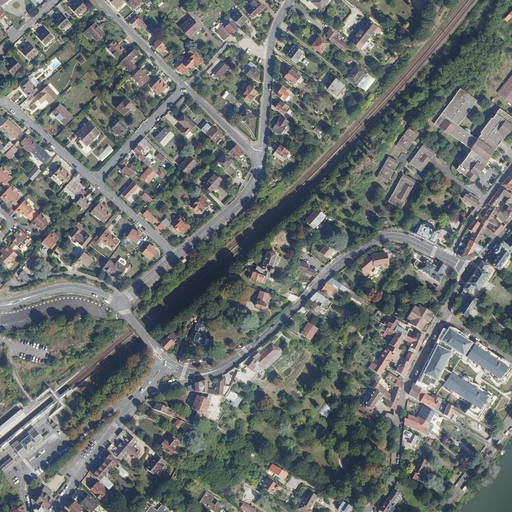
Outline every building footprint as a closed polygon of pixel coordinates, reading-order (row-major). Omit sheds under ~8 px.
[(78,0),(70,7),(78,15),(86,7),(79,0),(78,0)] [(109,0),(117,8),(123,4),(119,0),(109,0)] [(140,0),(129,0),(128,2),(134,8),(140,3),(142,5),(144,3),(142,1),(140,0)] [(253,0),(252,1),(260,10),(264,7),(259,1),(258,2),(255,0),(253,0)] [(331,0),(315,0),(313,3),(323,11),(331,0)] [(252,6),(247,10),(252,16),(253,15),(254,16),(257,13),(257,12),(260,10),(252,1),(250,4),(252,6)] [(179,8),(184,14),(189,9),(184,4),(179,8)] [(237,11),(230,18),(239,27),(246,20),(237,11)] [(54,22),(61,30),(70,22),(62,14),(54,22)] [(136,24),(143,31),(147,28),(136,16),(130,23),(133,26),(136,24)] [(180,27),(189,37),(200,27),(190,17),(180,27)] [(230,18),(228,20),(230,22),(224,28),(222,26),(217,31),(224,39),(232,32),(233,32),(239,27),(230,18)] [(368,20),(354,37),(363,45),(377,27),(368,20)] [(90,34),(97,41),(105,34),(95,23),(83,33),(86,37),(90,34)] [(38,36),(45,45),(53,37),(46,29),(38,36)] [(328,36),(327,37),(331,40),(334,36),(335,34),(330,30),(326,34),(328,36)] [(319,36),(312,46),(320,53),(328,43),(319,36)] [(330,41),(338,47),(344,52),(347,47),(334,36),(331,40),(330,41)] [(109,44),(119,54),(126,47),(123,43),(122,44),(116,38),(109,44)] [(166,48),(163,45),(158,39),(155,43),(154,42),(152,45),(157,51),(157,50),(160,53),(166,48)] [(284,54),(295,62),(303,52),(301,51),(297,48),(291,43),(284,54)] [(21,51),(28,60),(37,52),(30,44),(21,51)] [(121,62),(132,73),(137,68),(134,64),(130,61),(132,59),(138,53),(134,49),(121,62)] [(186,58),(181,62),(182,63),(187,69),(190,72),(203,60),(192,49),(188,52),(191,54),(192,56),(188,59),(186,58)] [(172,52),(164,59),(167,62),(174,55),(172,52)] [(5,66),(12,74),(20,67),(13,59),(5,66)] [(224,63),(229,67),(235,62),(231,59),(224,63)] [(223,62),(213,73),(219,78),(229,67),(224,63),(223,62)] [(353,62),(343,74),(354,83),(363,71),(353,62)] [(182,63),(176,69),(179,72),(180,71),(182,73),(187,69),(182,63)] [(251,68),(246,74),(250,77),(251,76),(254,78),(258,74),(257,73),(259,71),(254,67),(252,69),(251,68)] [(291,69),(284,77),(295,85),(298,81),(299,82),(303,78),(303,77),(304,76),(295,68),(293,71),(291,69)] [(139,70),(132,77),(141,87),(149,79),(139,70)] [(354,83),(352,85),(355,84),(358,81),(365,73),(363,71),(354,83)] [(341,76),(352,85),(354,83),(343,74),(341,76)] [(511,76),(498,93),(511,104),(511,76)] [(34,77),(31,79),(36,85),(39,82),(34,77)] [(160,79),(152,86),(156,90),(155,91),(159,95),(168,85),(164,82),(163,83),(160,79)] [(336,79),(328,89),(336,95),(343,85),(336,79)] [(20,88),(25,94),(24,95),(27,99),(36,91),(33,88),(33,87),(28,81),(20,88)] [(48,84),(35,96),(41,103),(46,99),(50,103),(58,96),(48,84)] [(247,90),(244,92),(242,91),(241,91),(240,93),(239,94),(247,100),(249,98),(251,99),(254,95),(253,94),(256,90),(250,85),(246,89),(247,90)] [(277,95),(284,100),(288,94),(287,93),(289,91),(284,86),(282,89),(281,88),(278,92),(279,93),(277,95)] [(437,117),(489,154),(503,135),(511,124),(511,117),(508,115),(498,107),(491,117),(490,117),(479,132),(480,133),(476,138),(469,133),(469,132),(469,129),(467,128),(464,128),(463,129),(456,125),(474,100),(457,88),(437,117)] [(232,99),(230,102),(233,104),(238,99),(231,94),(229,96),(232,99)] [(183,97),(174,106),(176,108),(185,99),(187,101),(190,98),(188,96),(183,97)] [(125,99),(116,108),(123,115),(129,109),(130,110),(133,106),(125,99)] [(278,104),(275,108),(283,113),(288,106),(281,101),(278,104)] [(53,112),(62,121),(69,113),(60,104),(53,112)] [(246,109),(240,116),(249,124),(255,117),(246,109)] [(0,123),(5,128),(11,121),(0,112),(0,123)] [(69,113),(62,121),(65,124),(72,116),(69,113)] [(182,113),(175,120),(181,126),(177,131),(183,136),(194,124),(182,113)] [(281,116),(272,128),(279,133),(288,122),(281,116)] [(469,149),(454,169),(471,181),(486,160),(485,159),(489,154),(437,117),(432,124),(447,135),(448,134),(469,149)] [(119,121),(127,129),(129,126),(121,119),(119,121)] [(5,128),(15,137),(21,130),(11,121),(5,128)] [(119,121),(112,129),(114,131),(113,132),(116,135),(117,134),(120,136),(127,129),(119,121)] [(409,121),(393,146),(403,152),(419,128),(409,121)] [(89,123),(76,135),(84,143),(88,140),(90,142),(99,133),(89,123)] [(206,134),(215,142),(221,135),(213,127),(206,134)] [(298,131),(308,138),(310,136),(299,128),(298,131)] [(166,129),(156,139),(164,147),(174,136),(166,129)] [(21,142),(31,151),(37,145),(27,136),(21,142)] [(10,141),(3,149),(7,152),(13,145),(14,144),(10,141)] [(139,145),(134,151),(137,154),(139,151),(142,149),(143,150),(147,146),(146,145),(141,141),(138,144),(139,145)] [(227,154),(232,158),(234,156),(236,158),(243,151),(236,144),(227,154)] [(280,144),(274,153),(282,159),(283,157),(285,154),(287,151),(288,150),(280,144)] [(421,144),(408,163),(419,172),(433,153),(421,144)] [(13,145),(7,152),(12,156),(18,150),(13,145)] [(33,153),(41,161),(47,154),(37,145),(31,151),(29,153),(31,155),(33,153)] [(217,161),(225,168),(232,161),(224,154),(217,161)] [(139,158),(148,167),(150,165),(152,163),(146,158),(145,160),(140,155),(138,157),(139,158)] [(191,158),(182,168),(189,175),(198,165),(191,158)] [(385,158),(375,179),(385,184),(396,163),(385,158)] [(122,160),(119,164),(124,168),(122,171),(129,177),(134,172),(129,169),(129,170),(126,167),(127,165),(122,160)] [(18,207),(14,211),(19,215),(21,214),(22,213),(23,215),(26,217),(32,222),(30,225),(35,229),(37,227),(38,227),(40,228),(42,231),(49,223),(46,221),(47,220),(40,214),(34,220),(29,214),(33,210),(31,207),(31,206),(25,200),(20,205),(16,202),(21,196),(17,192),(7,182),(12,177),(7,173),(8,172),(2,166),(0,167),(0,181),(4,185),(5,185),(9,188),(0,197),(5,202),(8,199),(10,201),(13,204),(14,204),(18,207)] [(37,166),(28,176),(32,181),(41,171),(37,166)] [(150,169),(156,174),(158,172),(153,166),(150,169)] [(61,167),(55,174),(51,178),(61,187),(64,183),(71,175),(68,173),(61,167)] [(150,168),(141,177),(147,184),(156,174),(150,169),(150,168)] [(511,172),(511,174),(501,185),(500,187),(503,189),(505,188),(511,192),(511,172)] [(217,175),(206,186),(216,195),(226,184),(217,175)] [(400,176),(386,203),(400,210),(414,182),(400,176)] [(65,187),(75,196),(83,186),(74,178),(65,187)] [(122,194),(121,194),(126,199),(138,187),(135,184),(133,182),(130,185),(126,189),(122,194)] [(500,187),(493,195),(499,200),(500,200),(504,195),(509,198),(511,195),(508,192),(503,189),(500,187)] [(142,199),(148,204),(152,200),(146,194),(145,193),(141,198),(142,199)] [(462,198),(473,205),(477,200),(478,198),(475,196),(474,197),(473,198),(467,194),(465,193),(462,198)] [(76,203),(84,210),(91,203),(82,195),(76,203)] [(493,195),(487,203),(491,206),(495,209),(497,208),(495,206),(499,200),(493,195)] [(201,196),(191,207),(195,210),(197,208),(201,212),(209,203),(201,196)] [(90,213),(93,216),(94,215),(103,223),(110,215),(106,211),(101,207),(102,205),(99,203),(90,213)] [(491,206),(482,217),(488,222),(491,224),(494,220),(492,218),(493,217),(491,216),(494,213),(496,214),(499,212),(497,208),(495,209),(491,206)] [(496,214),(500,218),(505,224),(511,218),(511,216),(511,210),(508,207),(501,214),(499,212),(496,214)] [(142,215),(150,223),(153,220),(156,224),(158,222),(155,218),(154,219),(144,209),(141,212),(143,214),(142,215)] [(321,209),(312,224),(322,230),(331,216),(321,209)] [(482,217),(479,222),(484,226),(485,225),(488,222),(482,217)] [(175,229),(178,232),(179,230),(182,233),(188,225),(182,219),(178,223),(179,224),(175,229)] [(483,232),(490,237),(488,241),(489,242),(496,235),(490,230),(486,227),(484,226),(479,222),(474,219),(467,229),(473,233),(471,235),(469,240),(476,243),(483,232)] [(494,226),(490,230),(496,235),(504,226),(498,221),(497,222),(495,221),(494,220),(491,224),(494,226)] [(413,233),(433,243),(439,231),(419,221),(413,233)] [(75,229),(69,236),(73,239),(74,237),(80,242),(84,239),(78,233),(82,229),(76,224),(73,227),(75,229)] [(145,234),(140,229),(139,230),(135,228),(128,235),(137,243),(145,234)] [(4,252),(3,253),(0,256),(0,258),(7,265),(11,261),(17,255),(11,249),(15,245),(20,250),(24,245),(25,246),(31,240),(20,229),(15,233),(18,236),(16,238),(12,242),(13,243),(9,247),(6,244),(2,249),(4,252)] [(98,239),(102,242),(106,246),(107,245),(112,249),(118,241),(109,233),(110,232),(106,229),(98,239)] [(50,233),(42,242),(51,249),(56,243),(55,242),(58,238),(60,236),(56,233),(55,234),(53,232),(51,234),(50,233)] [(127,237),(121,244),(124,246),(130,239),(127,237)] [(459,245),(465,248),(461,257),(467,260),(468,260),(471,260),(475,258),(478,254),(472,251),(474,248),(480,252),(484,248),(476,243),(469,240),(467,245),(462,243),(463,242),(461,241),(459,245)] [(498,247),(509,255),(511,250),(511,245),(510,248),(503,242),(498,247)] [(319,251),(326,258),(333,251),(325,244),(319,251)] [(149,245),(142,253),(150,259),(156,250),(149,245)] [(497,257),(491,265),(498,270),(509,255),(498,247),(492,253),(497,257)] [(257,266),(255,272),(263,275),(268,277),(270,271),(271,272),(273,271),(274,269),(273,267),(272,267),(276,254),(267,251),(266,256),(265,256),(264,259),(263,263),(261,267),(258,266),(257,266)] [(370,257),(359,267),(361,271),(366,276),(369,274),(369,270),(373,266),(377,268),(382,267),(381,265),(389,264),(387,253),(375,255),(375,257),(372,258),(372,257),(370,257)] [(112,269),(114,271),(119,276),(120,275),(121,276),(122,275),(121,274),(126,267),(128,268),(130,265),(127,263),(125,266),(124,266),(126,263),(126,261),(121,258),(118,261),(115,265),(112,269)] [(418,270),(428,277),(429,276),(438,282),(443,275),(442,274),(447,266),(438,262),(435,266),(425,259),(422,263),(418,269),(418,270)] [(76,260),(71,267),(75,270),(80,264),(76,260)] [(109,260),(103,268),(109,273),(112,269),(115,265),(109,260)] [(417,260),(414,265),(413,266),(418,269),(422,263),(417,260)] [(482,262),(463,289),(464,290),(469,293),(476,283),(484,272),(488,267),(483,263),(482,262)] [(297,267),(295,273),(296,274),(313,277),(314,272),(304,270),(305,267),(297,265),(295,265),(295,267),(297,267)] [(21,273),(20,276),(23,280),(29,276),(24,270),(21,273)] [(252,271),(250,275),(252,276),(250,279),(260,282),(263,275),(255,272),(252,271)] [(476,283),(469,293),(469,294),(474,288),(478,291),(488,276),(484,272),(476,283)] [(327,283),(335,289),(337,286),(360,301),(362,298),(335,280),(332,278),(327,283)] [(489,282),(485,287),(490,291),(494,286),(489,282)] [(321,291),(329,297),(330,295),(333,297),(338,290),(335,289),(327,283),(321,291)] [(259,291),(255,306),(263,309),(268,294),(259,291)] [(289,292),(286,299),(294,303),(299,296),(289,292)] [(317,293),(307,300),(310,303),(315,299),(322,304),(323,305),(327,300),(317,293)] [(471,297),(469,300),(475,304),(478,299),(473,295),(472,297),(471,297)] [(208,303),(213,308),(219,304),(214,298),(208,303)] [(468,299),(463,308),(469,313),(475,304),(469,300),(468,299)] [(322,304),(320,307),(326,310),(327,310),(328,310),(332,303),(327,300),(323,305),(322,304)] [(302,305),(298,310),(304,315),(308,310),(302,305)] [(414,307),(406,320),(410,322),(408,324),(413,327),(421,331),(426,323),(427,324),(433,314),(419,306),(417,309),(414,307)] [(391,317),(387,325),(385,324),(386,323),(380,319),(378,322),(379,323),(385,326),(393,331),(395,328),(398,329),(399,328),(397,327),(400,322),(394,319),(391,317)] [(308,322),(300,333),(309,339),(317,328),(308,322)] [(384,331),(382,335),(391,340),(389,345),(396,349),(403,339),(405,341),(407,342),(406,345),(410,347),(409,348),(410,348),(408,353),(414,355),(420,344),(413,340),(406,336),(404,338),(393,331),(385,326),(379,323),(378,325),(381,327),(380,329),(384,331)] [(196,336),(194,340),(195,341),(197,342),(198,343),(202,344),(205,337),(205,336),(202,335),(204,327),(203,327),(198,325),(197,325),(193,335),(194,336),(196,336)] [(395,328),(393,331),(404,338),(406,336),(407,333),(399,328),(398,329),(395,328)] [(461,355),(469,343),(446,328),(438,341),(461,355)] [(173,331),(160,345),(166,351),(166,350),(173,343),(179,337),(173,331)] [(279,334),(288,340),(291,337),(281,331),(279,334)] [(414,336),(413,340),(420,344),(424,336),(418,333),(416,337),(414,336)] [(474,341),(471,345),(463,360),(505,385),(511,374),(511,369),(509,368),(511,366),(498,357),(498,359),(484,350),(486,349),(474,341)] [(258,366),(260,367),(279,349),(271,343),(259,356),(255,352),(250,357),(255,360),(259,363),(258,366)] [(432,386),(449,353),(434,344),(417,381),(432,386)] [(389,345),(386,349),(393,354),(396,349),(389,345)] [(385,350),(381,357),(388,362),(390,359),(392,355),(393,354),(386,349),(385,350)] [(408,353),(404,361),(398,358),(396,361),(400,364),(408,369),(415,356),(414,355),(408,353)] [(245,361),(243,363),(248,366),(254,369),(256,365),(258,366),(259,363),(255,360),(250,357),(249,356),(245,361)] [(369,366),(380,374),(383,369),(387,363),(388,362),(381,357),(376,364),(372,361),(369,366)] [(400,364),(396,371),(404,379),(408,369),(400,364)] [(248,366),(242,375),(242,374),(239,379),(238,378),(236,381),(252,385),(260,373),(257,372),(254,369),(248,366)] [(340,372),(348,377),(350,373),(343,367),(340,372)] [(383,369),(380,374),(379,375),(383,378),(384,377),(385,378),(389,373),(383,369)] [(485,393),(452,372),(443,387),(470,403),(464,413),(480,423),(496,397),(488,391),(485,393)] [(390,382),(395,386),(401,389),(403,383),(403,382),(389,373),(385,378),(390,382)] [(207,390),(207,381),(194,385),(195,392),(209,395),(216,396),(216,392),(222,393),(224,379),(216,381),(215,391),(207,390)] [(393,391),(390,397),(384,393),(385,391),(374,383),(371,387),(382,395),(389,400),(396,405),(401,389),(395,386),(390,382),(387,387),(393,391)] [(413,383),(409,395),(415,399),(420,391),(425,394),(426,391),(425,390),(420,387),(418,386),(413,383)] [(362,401),(358,408),(366,414),(366,413),(394,432),(395,417),(394,416),(387,414),(384,418),(372,409),(382,395),(371,387),(370,388),(371,389),(369,392),(371,394),(365,403),(362,401)] [(229,390),(226,396),(238,404),(242,398),(229,390)] [(425,394),(420,402),(435,410),(440,402),(431,397),(425,394)] [(197,397),(191,410),(198,412),(207,416),(206,418),(215,422),(220,411),(217,410),(222,397),(216,396),(209,395),(207,401),(197,397)] [(157,404),(168,408),(170,404),(163,401),(163,399),(160,398),(158,402),(157,404)] [(389,400),(385,405),(394,410),(396,410),(396,405),(389,400)] [(156,403),(154,410),(165,414),(171,417),(173,413),(167,411),(168,408),(157,404),(156,403)] [(325,417),(332,407),(325,403),(318,413),(325,417)] [(448,403),(443,414),(443,415),(449,418),(452,413),(458,416),(461,411),(448,403)] [(423,407),(417,416),(417,417),(417,422),(418,423),(421,419),(428,423),(434,413),(423,407)] [(20,410),(0,426),(0,434),(1,436),(26,416),(20,410)] [(198,412),(195,419),(205,423),(206,418),(207,416),(198,412)] [(404,420),(404,425),(415,429),(416,428),(418,429),(417,430),(426,435),(429,430),(426,428),(428,423),(421,419),(418,423),(417,422),(417,417),(417,416),(417,417),(408,415),(407,420),(404,420)] [(436,423),(434,427),(433,426),(430,432),(433,434),(436,428),(438,429),(439,427),(440,424),(440,423),(443,418),(441,417),(438,417),(435,423),(436,423)] [(173,424),(178,428),(182,422),(177,420),(173,424)] [(25,439),(36,430),(33,427),(11,446),(13,449),(25,439)] [(25,439),(13,449),(14,449),(21,457),(27,452),(34,447),(37,444),(43,438),(36,431),(36,430),(25,439)] [(403,436),(409,439),(407,442),(413,446),(418,438),(405,430),(403,431),(403,436)] [(123,442),(121,444),(120,443),(117,447),(118,447),(117,449),(111,444),(107,449),(120,461),(127,454),(134,459),(140,452),(132,446),(136,441),(129,435),(128,435),(122,431),(117,437),(123,442)] [(160,447),(170,455),(175,450),(174,449),(179,443),(171,436),(165,442),(164,441),(160,447)] [(110,455),(104,461),(105,462),(112,468),(118,462),(110,455)] [(155,456),(144,468),(153,475),(158,469),(160,471),(166,463),(155,455),(155,456)] [(9,458),(0,465),(0,467),(3,471),(15,462),(11,456),(9,458)] [(419,477),(427,461),(417,456),(407,477),(414,481),(417,476),(419,477)] [(89,472),(95,477),(112,493),(117,498),(120,494),(104,479),(108,475),(106,474),(112,468),(105,462),(96,472),(92,468),(89,472)] [(273,473),(284,480),(288,475),(276,467),(273,473)] [(264,473),(270,477),(273,473),(270,471),(266,469),(264,473)] [(114,475),(129,490),(132,486),(117,472),(114,475)] [(230,489),(234,491),(242,479),(237,476),(230,489)] [(93,479),(87,486),(92,491),(91,492),(95,496),(102,488),(109,494),(111,495),(112,493),(95,477),(93,479)] [(268,480),(263,489),(272,494),(275,489),(277,490),(279,487),(268,480)] [(45,486),(40,492),(42,493),(42,494),(48,498),(53,492),(45,486)] [(304,511),(310,511),(319,497),(307,490),(297,508),(304,511)] [(393,490),(383,505),(379,511),(387,511),(391,507),(392,505),(394,506),(394,507),(401,496),(393,490)] [(200,502),(205,505),(204,506),(209,510),(209,509),(214,511),(217,511),(218,511),(219,511),(223,511),(226,508),(217,502),(214,505),(210,502),(214,497),(207,492),(200,502)] [(40,497),(36,503),(39,505),(46,510),(52,501),(48,498),(42,494),(40,497)] [(37,495),(31,499),(32,505),(36,503),(40,497),(37,495)] [(88,496),(81,503),(90,511),(91,511),(92,511),(91,511),(94,511),(95,511),(100,507),(98,505),(88,496)] [(68,509),(71,511),(82,511),(81,511),(82,509),(74,502),(68,509)] [(244,511),(247,511),(251,507),(243,502),(239,508),(244,511)] [(342,502),(338,509),(340,511),(348,511),(352,508),(342,502)]
